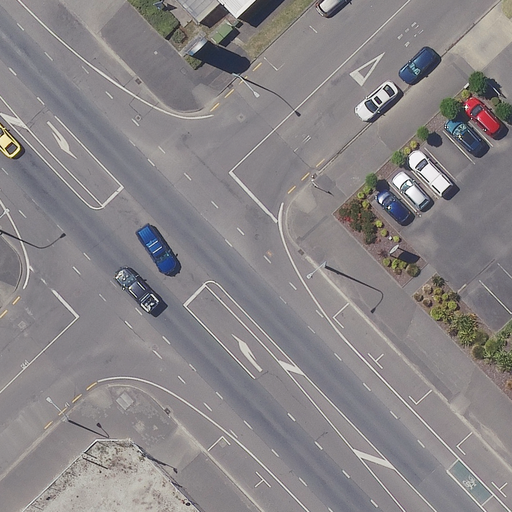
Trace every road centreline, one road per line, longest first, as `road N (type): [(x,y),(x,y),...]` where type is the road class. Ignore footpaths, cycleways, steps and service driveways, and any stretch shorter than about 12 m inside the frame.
road 1 (secondary): [(418,511),(207,280),(152,243)]
road 2 (unclassified): [(413,0),(152,243)]
road 3 (unclassified): [(0,389),(152,243)]
road 4 (secondary): [(152,243),(95,204),(0,99)]
